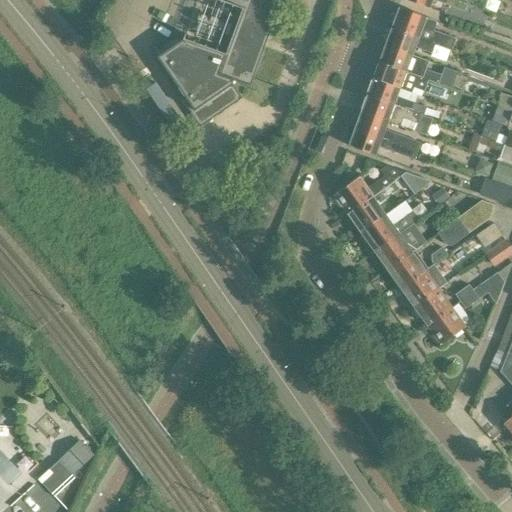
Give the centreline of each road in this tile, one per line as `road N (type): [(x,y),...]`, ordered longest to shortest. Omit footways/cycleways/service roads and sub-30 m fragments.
road 1 (secondary): [(367,511),(101,116),(3,0)]
road 2 (residential): [(511,511),(328,276)]
road 3 (residential): [(307,230),(314,185),(384,0)]
road 4 (track): [(153,195),(100,234),(77,228),(32,193),(0,156)]
